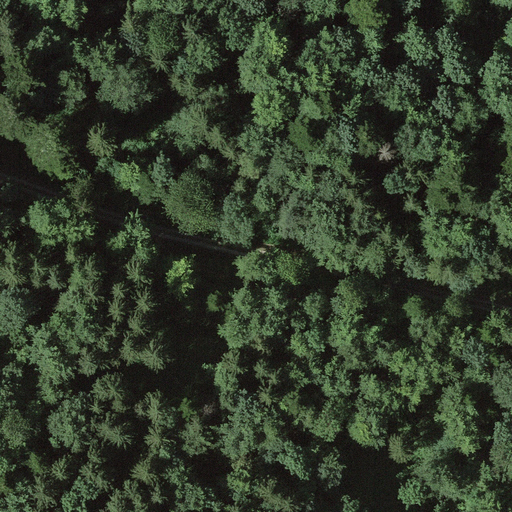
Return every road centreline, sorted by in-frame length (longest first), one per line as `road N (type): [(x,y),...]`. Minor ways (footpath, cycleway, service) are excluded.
road 1 (track): [(0,176),(130,224),(511,310)]
road 2 (track): [(511,399),(311,306),(194,270),(130,224)]
